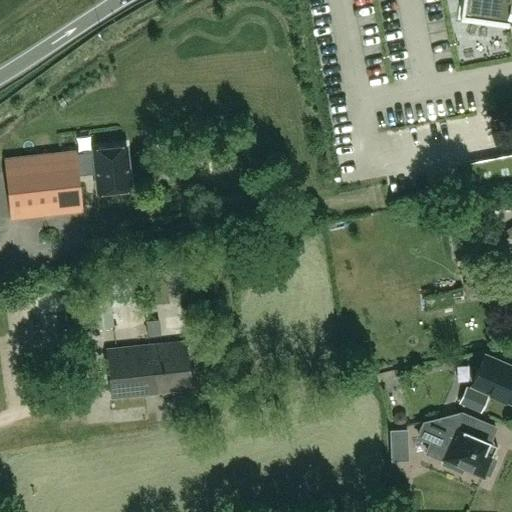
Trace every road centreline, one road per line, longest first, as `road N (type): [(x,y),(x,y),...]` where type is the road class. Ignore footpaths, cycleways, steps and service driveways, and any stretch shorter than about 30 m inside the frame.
road 1 (track): [(0,270),(177,228),(379,202)]
road 2 (trunk): [(0,76),(119,0)]
